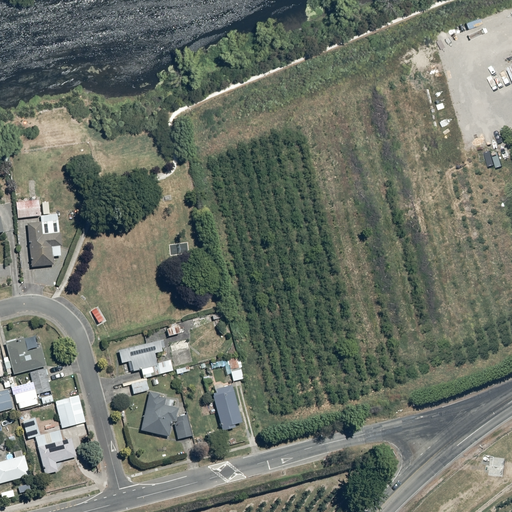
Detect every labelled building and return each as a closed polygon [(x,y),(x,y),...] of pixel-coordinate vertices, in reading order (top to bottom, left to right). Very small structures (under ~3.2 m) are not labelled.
[(41,216),(39,198),(17,200),(18,218),(41,216)] [(61,232),(58,232),(44,233),(43,221),(29,222),(32,266),(55,265),(55,256),(62,256),(61,232)] [(38,346),(35,335),(6,342),(10,355),(14,371),(15,374),(47,366),(42,345),(38,346)] [(173,370),(174,370),(171,359),(157,362),(155,353),(166,350),(163,339),(120,350),(123,363),(129,361),(132,371),(142,369),(144,378),(173,370)] [(209,362),(211,371),(222,369),(224,375),(231,373),(232,381),(243,378),(238,355),(209,362)] [(34,381),(37,394),(52,390),(47,368),(31,372),(33,381),(34,381)] [(147,378),(123,383),(124,387),(132,385),(133,393),(149,390),(147,378)] [(0,411),(14,408),(6,380),(0,381),(3,391),(0,391),(0,411)] [(210,383),(223,432),(239,428),(238,424),(244,423),(234,384),(223,387),(221,380),(210,383)] [(34,381),(33,381),(12,386),(18,409),(40,403),(37,394),(34,381)] [(55,401),(52,393),(41,397),(43,404),(55,401)] [(178,416),(180,408),(176,407),(178,398),(149,393),(142,431),(170,436),(172,425),(175,425),(178,440),(189,438),(185,415),(178,416)] [(78,424),(72,401),(57,404),(62,428),(78,424)] [(217,421),(216,413),(203,416),(205,423),(217,421)] [(41,434),(36,417),(23,420),(28,439),(36,437),(45,474),(58,471),(56,462),(77,457),(72,437),(63,440),(60,429),(41,434)] [(0,483),(30,475),(25,455),(0,461),(0,483)]
